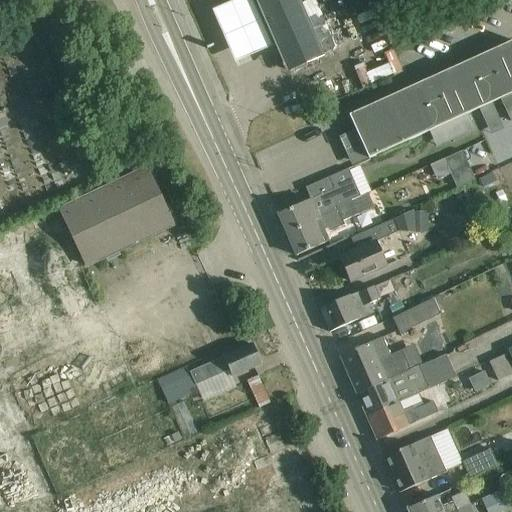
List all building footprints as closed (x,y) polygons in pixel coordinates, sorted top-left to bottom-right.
[(251,0),(235,0),(211,11),(234,63),(272,46),(251,0)] [(337,50),(314,0),(313,0),(300,6),(297,0),(265,0),(259,3),(288,71),(337,50)] [(511,94),(511,42),(349,116),(356,130),(339,138),(350,161),(368,157),(369,159),(449,123),(467,115),(481,109),(491,104),(511,94)] [(360,87),(400,71),(392,50),(351,66),(360,87)] [(511,95),(501,100),(511,122),(511,121),(511,95)] [(491,104),(481,109),(484,116),(495,111),(491,104)] [(467,115),(449,123),(456,137),(474,129),(467,115)] [(462,152),(444,161),(450,175),(459,171),(469,166),(462,152)] [(420,185),(448,173),(442,159),(414,170),(420,185)] [(361,197),(357,186),(349,169),(305,189),(311,200),(279,214),(288,234),(339,211),(338,209),(362,198),(361,197)] [(147,170),(56,213),(83,268),(173,226),(147,170)] [(330,242),(325,230),(329,228),(331,232),(346,226),(344,222),(375,208),(369,194),(361,197),(362,198),(338,209),(339,211),(288,234),(297,255),(330,242)] [(428,212),(414,213),(415,234),(429,233),(428,212)] [(364,247),(340,257),(351,282),(370,275),(387,267),(376,243),(400,232),(394,220),(377,227),(359,235),(364,247)] [(338,301),(320,309),(330,333),(348,325),(373,314),(369,305),(377,301),(371,287),(338,301)] [(441,314),(439,311),(446,309),(440,296),(394,318),(401,333),(441,314)] [(401,302),(390,307),(394,316),(405,311),(401,302)] [(359,349),(341,357),(357,393),(419,366),(423,364),(419,357),(408,363),(403,351),(400,352),(391,356),(383,338),(359,349)] [(230,371),(232,377),(262,364),(253,345),(190,372),(196,386),(230,371)] [(419,366),(357,393),(367,416),(399,402),(418,393),(423,391),(456,377),(446,354),(423,364),(419,366)] [(511,375),(511,371),(505,356),(505,355),(490,362),(498,381),(511,375)] [(191,394),(188,388),(192,387),(188,377),(191,376),(188,368),(157,381),(168,405),(191,394)] [(484,372),(471,379),(477,392),(491,385),(484,372)] [(257,376),(246,380),(255,407),(266,404),(257,376)] [(399,402),(367,416),(377,440),(438,413),(433,402),(424,406),(418,393),(399,402)] [(279,409),(247,417),(252,438),(284,430),(279,409)] [(431,437),(385,457),(401,493),(447,473),(431,437)] [(490,449),(462,462),(470,479),(498,466),(490,449)] [(482,490),(486,499),(488,497),(494,495),(490,486),(482,490)] [(408,511),(454,511),(470,505),(464,492),(452,498),(453,502),(442,507),(437,496),(408,509),(408,511)] [(498,495),(495,497),(489,499),(483,502),(487,511),(502,511),(505,511),(498,495)]
